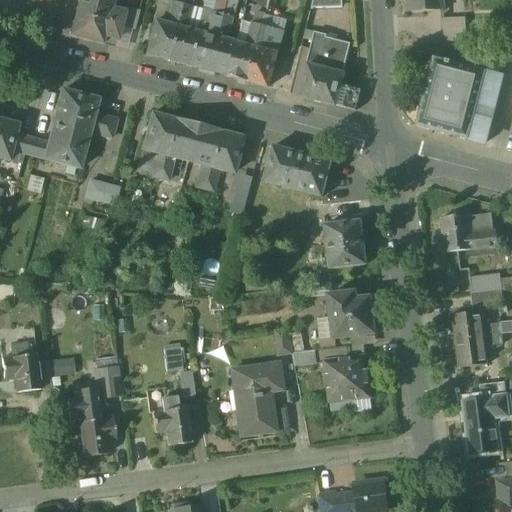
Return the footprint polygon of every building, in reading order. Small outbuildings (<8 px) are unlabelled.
[(112,4),(98,0),(80,0),(76,15),(120,26),(125,7),(112,4)] [(225,0),(215,0),(212,13),(222,16),(225,0)] [(236,1),(231,0),(225,0),(222,16),(231,18),(236,1)] [(342,0),(313,0),(312,9),(343,8),(342,0)] [(409,0),(410,10),(442,8),(442,0),(409,0)] [(172,2),(166,26),(175,28),(182,5),(172,2)] [(191,8),(182,5),(175,28),(185,31),(191,9),(191,8)] [(202,11),(191,9),(185,31),(196,34),(202,11)] [(212,14),(202,11),(196,34),(206,36),(212,14)] [(222,16),(212,13),(212,14),(206,36),(216,39),(222,16)] [(120,26),(76,15),(71,36),(101,44),(104,36),(116,39),(120,26)] [(231,18),(222,16),(216,39),(225,41),(231,18)] [(274,19),(265,17),(262,26),(272,29),(274,19)] [(465,18),(442,18),(443,42),(466,41),(465,18)] [(253,24),(242,21),(236,44),(247,47),(253,24)] [(166,26),(155,23),(146,56),(167,61),(175,28),(166,26)] [(253,24),(247,47),(256,50),(262,26),(253,24)] [(272,29),(262,26),(256,50),(277,55),(283,32),(272,29)] [(132,31),(121,27),(117,46),(127,48),(132,31)] [(185,31),(175,28),(167,61),(187,67),(196,34),(185,31)] [(327,37),(315,33),(306,66),(308,66),(343,75),(351,45),(327,39),(327,37)] [(206,36),(196,34),(187,67),(207,72),(216,39),(206,36)] [(225,41),(216,39),(207,72),(227,78),(236,44),(225,41)] [(247,47),(236,44),(227,78),(247,83),(256,50),(247,47)] [(277,55),(256,50),(247,83),(269,89),(277,55)] [(502,77),(434,59),(417,127),(485,145),(502,77)] [(343,75),(308,66),(300,97),(356,112),(361,91),(341,86),(344,76),(343,75)] [(77,95),(62,91),(60,95),(61,95),(56,115),(101,127),(103,118),(94,115),(96,105),(97,105),(98,101),(95,100),(77,95)] [(101,127),(56,115),(52,128),(49,137),(85,147),(89,133),(98,136),(101,127)] [(174,121),(151,115),(150,119),(143,147),(142,151),(156,154),(152,167),(162,170),(162,167),(174,121)] [(116,121),(103,118),(101,127),(114,130),(116,121)] [(14,125),(0,121),(0,159),(9,162),(9,161),(9,159),(11,152),(23,155),(24,155),(28,139),(15,135),(17,128),(18,126),(14,125)] [(190,125),(174,121),(162,167),(171,169),(174,159),(187,163),(197,127),(190,125)] [(114,130),(101,127),(98,136),(111,139),(114,130)] [(204,128),(197,127),(187,163),(201,166),(198,176),(207,178),(219,133),(204,129),(204,128)] [(239,138),(220,133),(219,133),(207,178),(216,181),(219,171),(233,175),(234,171),(241,143),(243,139),(239,138)] [(85,147),(49,137),(48,144),(35,140),(31,157),(65,166),(75,169),(79,170),(80,166),(85,147)] [(35,140),(28,139),(24,155),(31,157),(35,140)] [(332,162),(274,147),(264,183),(322,198),(332,162)] [(23,155),(11,152),(9,159),(9,161),(21,165),(23,155)] [(75,169),(65,166),(63,174),(74,177),(75,169)] [(162,170),(152,167),(150,177),(159,179),(162,170)] [(171,169),(162,167),(162,170),(159,179),(168,182),(171,169)] [(207,178),(198,176),(194,189),(204,191),(207,178)] [(216,181),(207,178),(204,191),(213,193),(216,181)] [(104,186),(89,182),(85,199),(99,203),(104,186)] [(118,189),(104,186),(99,203),(114,207),(118,189)] [(490,216),(470,219),(469,216),(441,220),(445,254),(471,251),(498,248),(496,232),(492,232),(490,216)] [(361,222),(324,226),(330,270),(367,266),(361,222)] [(500,276),(470,279),(471,295),(502,291),(501,281),(500,276)] [(511,279),(501,281),(502,291),(511,290),(511,279)] [(502,291),(471,295),(473,309),(504,305),(502,291)] [(356,293),(330,296),(335,339),(356,336),(376,334),(372,299),(356,300),(356,293)] [(481,313),(453,317),(457,350),(504,344),(501,325),(483,327),(481,313)] [(289,329),(275,331),(279,357),(293,355),(294,354),(289,329)] [(356,336),(335,339),(336,349),(340,349),(357,347),(356,336)] [(24,344),(0,347),(0,359),(26,356),(24,344)] [(183,344),(167,345),(168,370),(184,369),(183,344)] [(336,349),(315,352),(318,364),(326,364),(325,363),(342,361),(340,349),(336,349)] [(315,352),(304,353),(306,364),(306,366),(318,364),(315,352)] [(304,353),(294,354),(293,355),(295,365),(306,364),(304,353)] [(26,356),(0,359),(0,362),(3,382),(14,380),(16,394),(36,391),(36,390),(33,364),(31,355),(26,356)] [(117,357),(96,360),(97,373),(119,370),(117,357)] [(342,361),(325,363),(326,364),(330,403),(332,403),(333,412),(352,410),(351,401),(370,398),(365,358),(342,361)] [(47,362),(33,364),(36,390),(51,388),(47,362)] [(265,367),(232,371),(241,438),(276,433),(271,394),(285,392),(283,373),(266,375),(265,367)] [(119,370),(97,373),(101,399),(122,396),(119,370)] [(193,373),(181,375),(184,398),(196,397),(193,373)] [(506,383),(481,386),(482,399),(508,396),(506,383)] [(87,399),(70,401),(74,426),(79,426),(79,424),(86,423),(85,411),(100,409),(98,391),(86,392),(87,399)] [(482,399),(464,401),(469,456),(499,453),(495,419),(510,417),(508,396),(482,399)] [(177,397),(160,400),(162,412),(152,413),(154,427),(151,427),(152,435),(166,433),(168,447),(191,444),(186,409),(179,410),(177,397)] [(100,409),(85,411),(86,423),(102,421),(100,409)] [(86,423),(79,424),(79,426),(83,458),(106,455),(104,443),(117,441),(114,419),(86,423)] [(511,511),(511,480),(507,481),(498,482),(500,500),(495,500),(495,511),(511,511)] [(387,481),(355,485),(356,495),(337,497),(338,511),(382,511),(386,511),(385,498),(389,497),(387,481)] [(335,493),(321,495),(322,511),(338,511),(337,497),(335,497),(335,493)]
